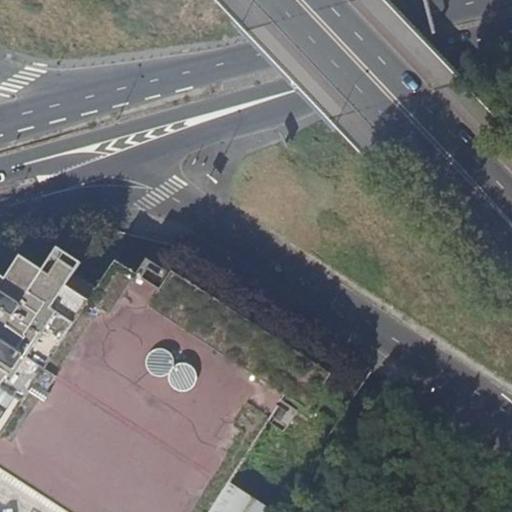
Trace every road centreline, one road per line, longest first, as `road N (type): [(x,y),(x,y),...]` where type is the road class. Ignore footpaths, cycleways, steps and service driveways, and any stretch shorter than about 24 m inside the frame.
road 1 (primary): [(166,192),(511,420)]
road 2 (primary): [(446,28),(94,101)]
road 3 (primary): [(273,0),(511,250)]
road 4 (primary): [(511,199),(320,0)]
road 5 (primary): [(31,161),(243,105)]
road 6 (primary): [(243,105),(446,28)]
road 7 (primary): [(7,201),(166,192)]
road 8 (primary): [(109,165),(243,105)]
